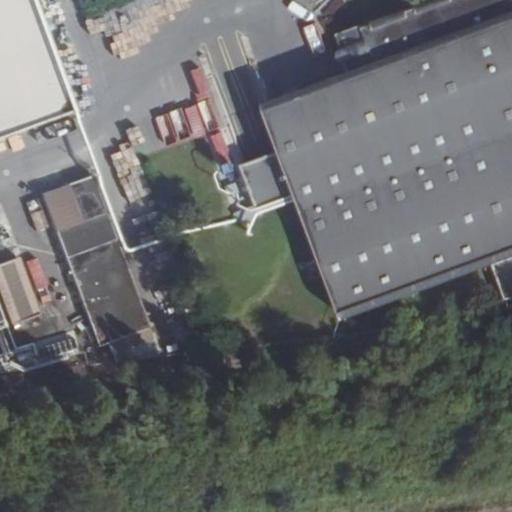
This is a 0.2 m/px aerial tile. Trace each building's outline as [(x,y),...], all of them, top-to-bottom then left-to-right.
[(34,0),(0,0),(0,18),(36,5),(34,0)] [(345,71),(266,100),(344,316),(511,253),(511,0),(442,0),(420,8),(417,0),(405,5),(408,12),(376,24),(374,17),(360,23),(358,18),(333,27),(340,47),(337,48),(345,71)] [(92,169),(43,187),(101,338),(139,324),(144,323),(150,320),(92,169)] [(0,258),(0,303),(7,322),(39,310),(17,252),(0,258)] [(48,357),(80,351),(76,331),(45,337),(48,357)]
